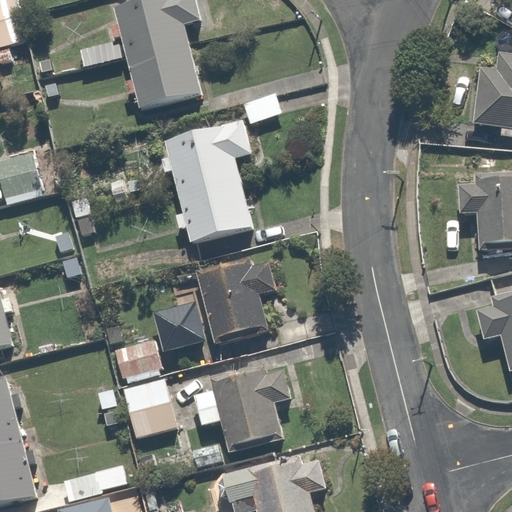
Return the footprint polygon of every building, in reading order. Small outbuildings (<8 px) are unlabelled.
[(204,0),(171,0),(118,18),(121,26),(113,29),(119,46),(126,44),(138,82),(126,86),(132,103),(137,101),(142,119),(207,97),(185,32),(212,23),(204,0)] [(5,18),(2,3),(0,3),(0,53),(31,46),(24,14),(5,18)] [(511,59),(503,58),(503,70),(482,68),(478,128),(503,130),(503,139),(511,139),(511,59)] [(280,97),(245,109),(251,128),(286,116),(280,97)] [(250,127),(172,150),(175,161),(166,164),(169,177),(177,174),(188,215),(179,217),(185,238),(192,236),(197,253),(260,235),(242,170),(261,164),(250,127)] [(511,184),(460,186),(461,224),(480,224),(481,262),(511,261),(511,184)] [(256,264),(199,280),(220,353),(278,337),(267,297),(286,292),(279,267),(259,272),(256,264)] [(0,356),(16,352),(0,293),(0,356)] [(511,306),(498,310),(481,315),(490,347),(504,343),(511,372),(511,306)] [(126,391),(171,378),(159,339),(114,352),(126,391)] [(217,393),(197,397),(205,434),(228,429),(234,457),(290,445),(283,410),(296,408),(288,368),(215,384),(217,393)] [(171,378),(126,391),(140,440),(185,427),(171,378)] [(0,511),(42,503),(13,388),(0,390),(0,511)] [(222,444),(193,450),(198,471),(226,465),(222,444)] [(276,460),(219,474),(228,511),(315,511),(312,496),(337,490),(330,459),(279,472),(276,460)] [(105,474),(64,485),(70,508),(111,497),(105,474)] [(127,511),(124,499),(95,507),(96,511),(127,511)]
